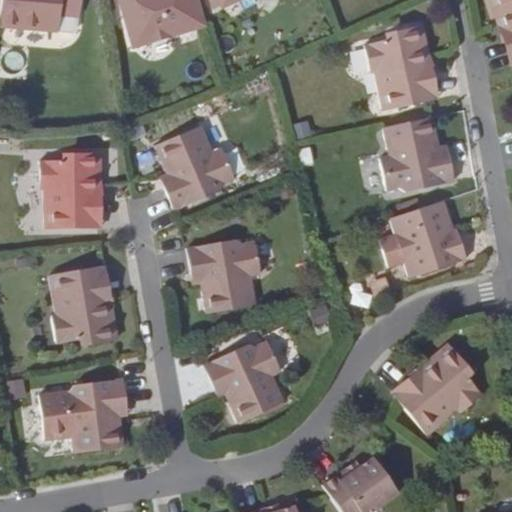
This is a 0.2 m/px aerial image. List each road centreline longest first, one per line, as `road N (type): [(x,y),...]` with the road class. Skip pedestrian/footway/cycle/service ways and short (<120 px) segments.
road 1 (unclassified): [(176,479),(267,459),(303,442),(333,406),(364,343),(417,308),(511,290)]
road 2 (residential): [(176,479),(128,207)]
road 3 (residential): [(468,43),(511,278)]
road 4 (unclassified): [(5,511),(176,479)]
